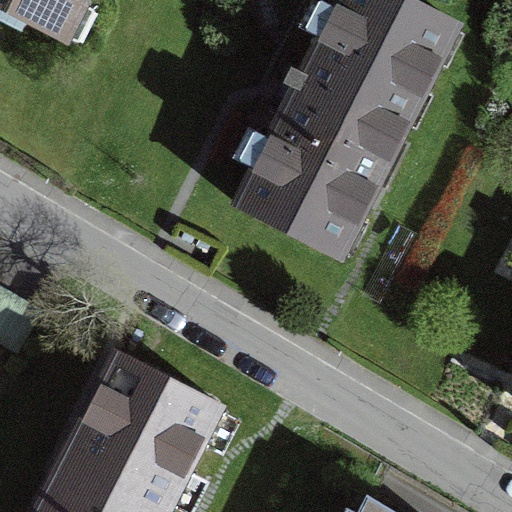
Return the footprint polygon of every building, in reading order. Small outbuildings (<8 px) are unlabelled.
[(0,0),(0,4),(62,37),(81,1),(79,0),(0,0)] [(274,131),(237,204),(338,256),(456,24),(408,0),(340,0),(317,46),(321,48),(308,75),(291,67),(287,73),(283,82),(300,91),(279,133),(274,131)] [(0,294),(0,342),(15,352),(36,317),(0,294)] [(161,511),(217,404),(118,354),(61,466),(37,511),(161,511)] [(397,511),(367,494),(357,511),(397,511)]
